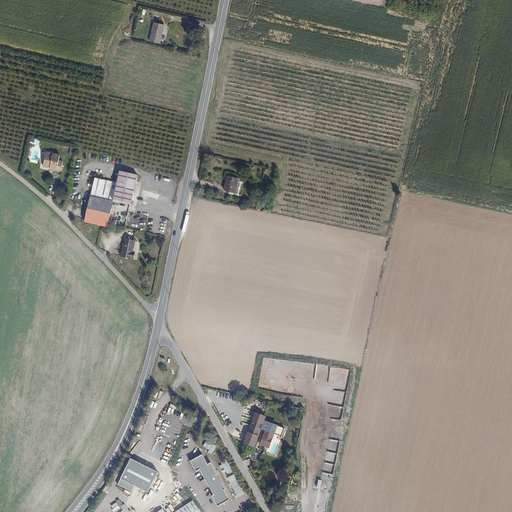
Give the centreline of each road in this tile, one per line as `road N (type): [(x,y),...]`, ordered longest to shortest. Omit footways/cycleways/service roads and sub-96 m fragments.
road 1 (primary): [(160,312),(224,0)]
road 2 (unclassified): [(0,165),(160,312)]
road 3 (residential): [(156,334),(174,350),(267,511)]
road 4 (primary): [(142,384),(115,446),(69,511)]
road 5 (primary): [(78,511),(118,451),(142,384)]
